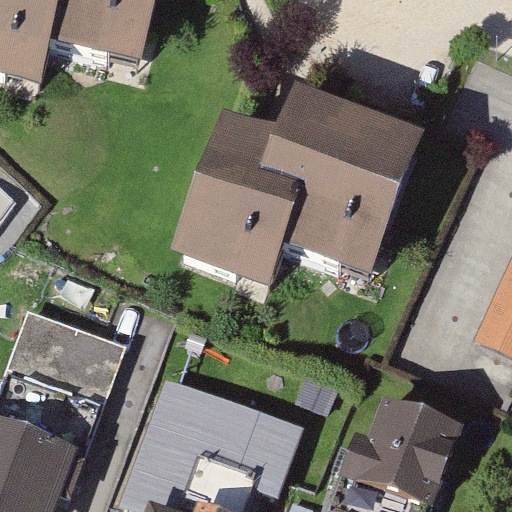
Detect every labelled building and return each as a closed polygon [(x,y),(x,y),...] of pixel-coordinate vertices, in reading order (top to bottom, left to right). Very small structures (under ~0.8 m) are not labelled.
[(0,0),(0,91),(52,105),(64,59),(157,82),(177,0),(0,0)] [(301,268),(388,299),(438,157),(310,112),(299,153),(233,129),(184,270),(286,309),(301,268)] [(0,409),(0,511),(78,511),(133,363),(31,325),(0,409)] [(256,511),(258,510),(265,511),(280,511),(305,446),(163,399),(117,511),(256,511)] [(346,507),(363,511),(450,511),(470,448),(386,424),(372,466),(360,462),(346,507)]
